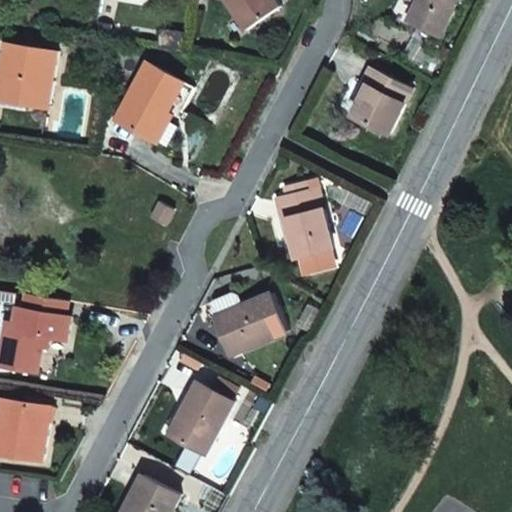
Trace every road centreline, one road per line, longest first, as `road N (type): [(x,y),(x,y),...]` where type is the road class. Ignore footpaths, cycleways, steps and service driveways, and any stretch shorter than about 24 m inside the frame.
road 1 (residential): [(72,511),(333,27),(331,0)]
road 2 (tertiary): [(254,511),(511,33)]
